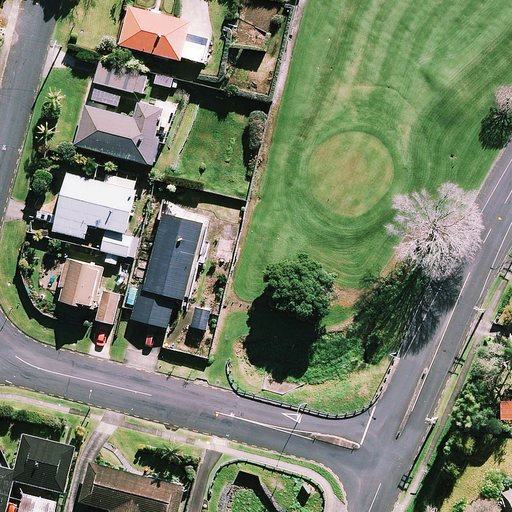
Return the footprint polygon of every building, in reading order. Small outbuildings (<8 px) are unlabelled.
[(131,11),(122,50),(184,66),(185,63),(205,68),(211,45),(190,40),(194,27),(131,11)] [(149,78),(102,66),(93,103),(120,110),(124,94),(144,99),(149,78)] [(178,79),(157,73),(152,90),(174,95),(178,79)] [(167,115),(140,108),(137,122),(87,109),(76,150),(158,171),(165,143),(160,142),(167,115)] [(129,235),(138,196),(69,179),(56,235),(87,242),(90,229),(108,233),(103,255),(129,260),(134,236),(129,235)] [(207,230),(165,219),(148,290),(143,289),(135,323),(170,332),(177,303),(189,306),(207,230)] [(102,273),(68,266),(61,307),(95,313),(102,273)] [(121,299),(105,295),(98,324),(115,328),(121,299)] [(213,315),(198,311),(193,330),(208,334),(213,315)] [(511,398),(499,398),(499,417),(511,417),(511,398)] [(11,481),(61,494),(72,450),(21,437),(12,473),(0,469),(0,511),(52,511),(54,504),(22,496),(20,502),(7,497),(11,481)] [(174,511),(181,489),(84,464),(74,502),(108,511),(107,511),(174,511)] [(511,511),(511,483),(504,486),(506,491),(496,494),(502,511),(511,511)]
